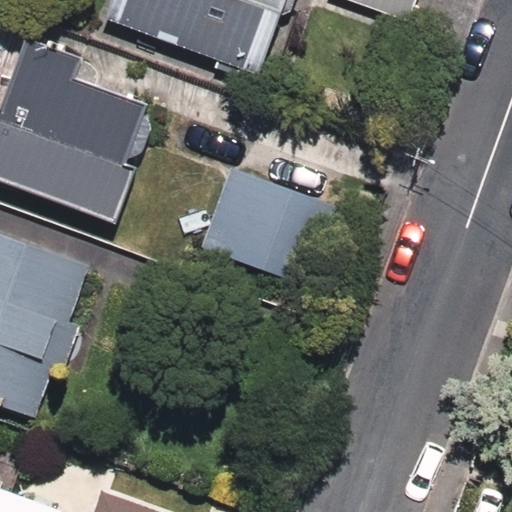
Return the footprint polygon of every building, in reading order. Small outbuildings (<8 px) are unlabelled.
[(112,0),(107,17),(258,72),(284,0),(112,0)] [(407,0),(336,0),(397,25),(407,0)] [(137,102),(7,51),(0,69),(0,184),(102,225),(127,162),(115,157),(137,102)] [(317,201),(228,161),(191,242),(280,282),(317,201)] [(86,268),(0,233),(0,422),(20,431),(86,268)] [(0,511),(179,511),(89,473),(76,503),(0,489),(0,487),(2,483),(0,482),(0,511)]
